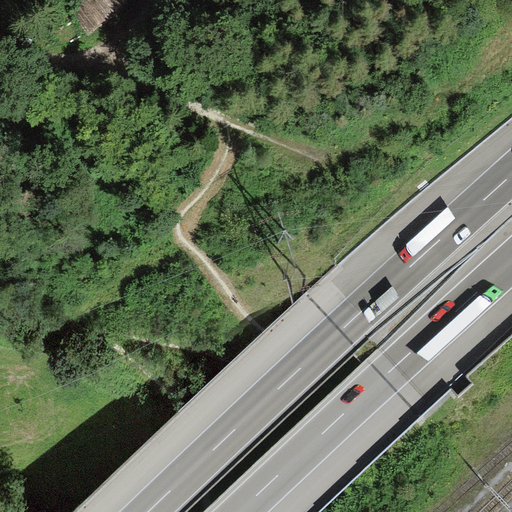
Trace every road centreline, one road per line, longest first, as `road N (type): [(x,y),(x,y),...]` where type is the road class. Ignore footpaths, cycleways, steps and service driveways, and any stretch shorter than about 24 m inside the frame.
road 1 (motorway): [(511,175),(148,511)]
road 2 (motorway): [(239,511),(511,261)]
road 3 (track): [(92,57),(322,160)]
road 4 (track): [(0,48),(57,63),(92,57),(156,0)]
